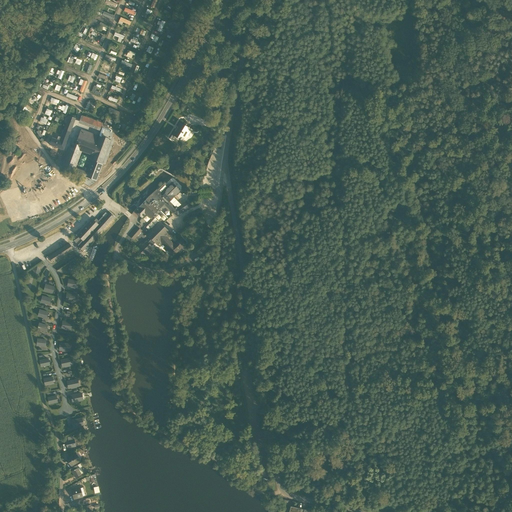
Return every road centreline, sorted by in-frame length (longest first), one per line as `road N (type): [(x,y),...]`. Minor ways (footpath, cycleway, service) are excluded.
road 1 (unclassified): [(224,162),(277,476),(306,500),(357,511)]
road 2 (residential): [(8,246),(44,404),(58,433),(64,511)]
road 3 (residential): [(100,191),(133,220),(120,259),(170,270),(209,240),(224,162)]
road 4 (secondary): [(225,0),(158,123),(100,191)]
road 5 (residential): [(256,0),(224,162)]
